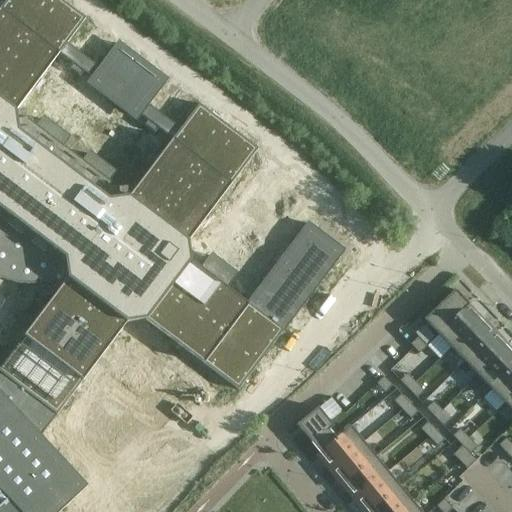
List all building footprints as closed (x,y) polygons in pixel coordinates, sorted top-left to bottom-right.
[(0,0),(0,278),(14,283),(31,284),(48,282),(58,290),(0,365),(0,511),(58,511),(87,485),(38,433),(53,413),(56,415),(126,322),(145,319),(238,390),(282,331),(282,332),(284,330),(283,329),(343,250),(320,233),(332,216),(337,210),(290,174),(264,209),(298,235),(292,243),(246,303),(224,287),(234,273),(211,256),(201,269),(190,261),(187,241),(257,149),(198,104),(179,129),(147,104),(165,79),(117,44),(99,68),(66,43),(85,18),(60,0),(0,0)] [(468,305),(454,290),(423,320),(437,335),(438,335),(437,334),(468,305)] [(481,318),(468,305),(437,334),(438,335),(450,348),(481,318)] [(464,362),(494,332),(481,318),(450,348),(464,362)] [(477,376),(508,346),(494,332),(464,362),(477,376)] [(426,346),(417,337),(410,344),(418,353),(426,346)] [(490,389),(511,368),(511,350),(508,346),(477,376),(490,389)] [(504,403),(511,395),(511,368),(490,389),(504,403)] [(407,390),(415,382),(406,374),(399,381),(407,390)] [(383,376),(376,384),(384,393),(392,385),(383,376)] [(423,391),(415,382),(407,390),(416,398),(423,391)] [(393,401),(401,410),(409,403),(400,394),(393,401)] [(434,418),(441,410),(432,402),(425,409),(434,418)] [(417,412),(409,403),(401,410),(410,419),(417,412)] [(296,425),(318,452),(319,453),(335,439),(328,430),(333,426),(317,408),(296,425)] [(449,419),(441,410),(434,418),(442,426),(449,419)] [(428,438),(436,430),(427,422),(420,429),(428,438)] [(328,471),(362,442),(350,427),(335,439),(319,453),(318,452),(315,455),(328,471)] [(461,445),(468,438),(459,429),(452,436),(461,445)] [(444,439),(436,430),(428,438),(437,447),(444,439)] [(476,447),(468,438),(461,445),(461,446),(468,453),(469,454),(476,447)] [(498,445),(506,454),(511,448),(511,445),(505,438),(498,445)] [(375,457),(362,442),(328,471),(340,485),(375,457)] [(459,462),(468,453),(461,446),(452,455),(459,462)] [(475,460),(469,454),(468,453),(459,462),(466,469),(475,460)] [(387,472),(375,457),(340,485),(352,500),(387,472)] [(361,511),(368,511),(399,487),(387,472),(352,500),(361,511)] [(398,511),(411,501),(399,487),(368,511),(398,511)] [(441,511),(447,511),(451,508),(443,499),(436,506),(441,511)] [(420,511),(411,501),(398,511),(420,511)]
